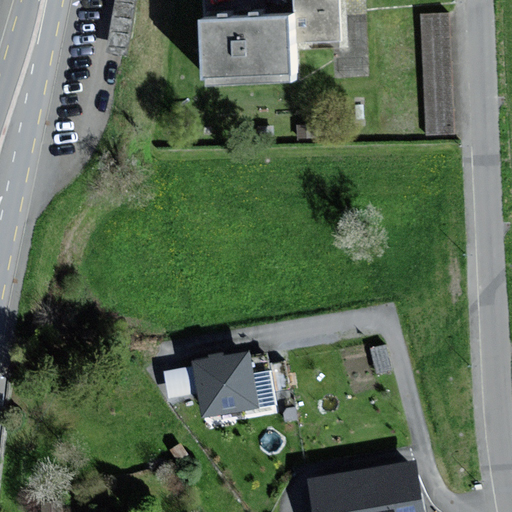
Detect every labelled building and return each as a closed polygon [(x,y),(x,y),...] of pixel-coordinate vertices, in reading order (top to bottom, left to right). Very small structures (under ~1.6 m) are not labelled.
[(134,0),(115,0),(114,10),(133,13),(134,0)] [(289,0),(290,14),(291,45),(334,43),(332,0),(289,0)] [(447,7),(422,7),(422,37),(447,37),(447,7)] [(291,45),(290,14),(201,17),(203,86),(293,82),(291,45)] [(253,407),(245,355),(194,363),(202,415),(253,407)] [(164,365),(169,393),(194,388),(190,361),(164,365)] [(314,511),(419,511),(411,463),(309,480),(314,511)] [(59,511),(59,503),(41,504),(41,511),(59,511)]
